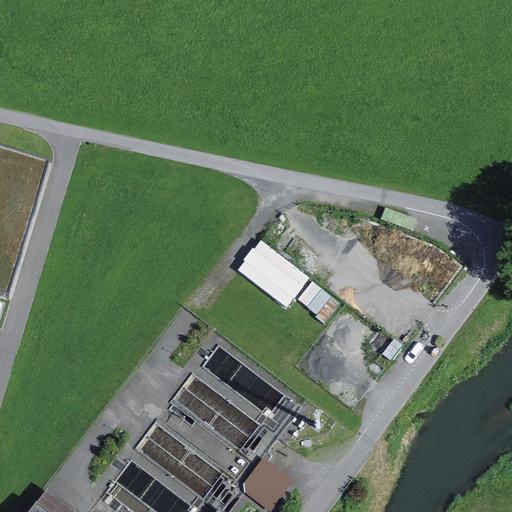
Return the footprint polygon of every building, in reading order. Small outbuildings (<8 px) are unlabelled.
[(0,293),(9,296),(49,162),(0,147),(0,293)] [(310,280),(260,242),(237,272),(287,310),(310,280)] [(330,298),(311,283),(297,301),(316,316),(330,298)] [(402,346),(394,340),(382,355),(390,362),(402,346)] [(271,511),(294,483),(263,460),(240,490),(268,511),(271,511)] [(73,511),(46,491),(29,511),(73,511)]
